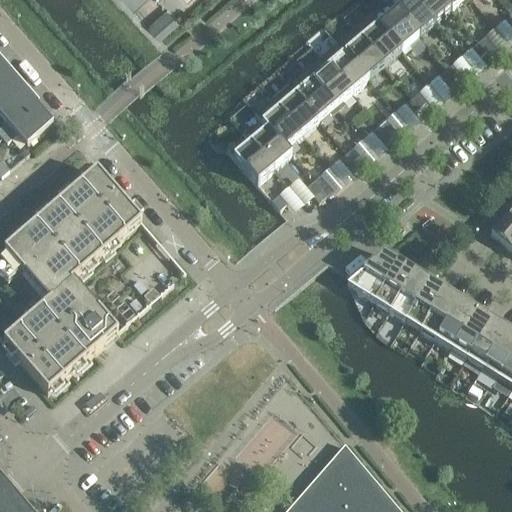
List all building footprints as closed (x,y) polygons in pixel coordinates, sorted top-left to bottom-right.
[(126,0),(128,2),(134,8),(143,0),(126,0)] [(388,6),(388,7),(419,42),(435,28),(410,0),(394,0),(388,6)] [(439,0),(410,0),(435,28),(452,14),(439,0)] [(468,0),(439,0),(452,14),(468,0)] [(165,30),(177,20),(166,7),(154,18),(165,30)] [(372,20),(378,28),(402,56),(419,42),(388,7),(372,20)] [(361,42),(386,70),(402,56),(378,28),(361,42)] [(354,33),(338,47),(369,84),(386,70),(361,42),(354,33)] [(479,47),(487,56),(494,49),(486,40),(479,47)] [(338,47),(322,61),(353,98),(369,84),(338,47)] [(487,56),(479,47),(472,53),(479,62),(487,56)] [(322,61),(305,75),(336,112),(353,98),(322,61)] [(0,65),(0,85),(10,77),(0,65)] [(446,75),(454,84),(461,78),(453,68),(446,75)] [(305,75),(289,89),(320,126),(336,112),(305,75)] [(454,84),(446,75),(439,80),(446,90),(454,84)] [(10,77),(0,85),(0,114),(24,93),(10,77)] [(289,89),(272,103),(303,140),(320,126),(289,89)] [(24,93),(0,114),(0,118),(7,126),(0,132),(0,137),(3,141),(39,110),(24,93)] [(413,102),(420,112),(428,106),(420,96),(413,102)] [(420,112),(413,102),(406,108),(413,118),(420,112)] [(255,118),(267,132),(286,154),(287,154),(303,140),(272,103),(255,118)] [(39,110),(3,141),(8,147),(18,139),(27,150),(53,127),(39,110)] [(387,124),(380,130),(387,139),(395,133),(387,124)] [(373,136),(380,146),(385,151),(392,145),(387,139),(380,130),(373,136)] [(267,132),(251,146),(275,174),(292,160),(287,154),(286,154),(267,132)] [(353,145),(357,150),(363,144),(359,140),(353,145)] [(234,160),(258,189),(275,174),(251,146),(234,160)] [(354,152),(347,158),(359,173),(367,167),(354,152)] [(359,173),(347,158),(340,164),(352,179),(359,173)] [(293,160),(285,167),(299,182),(306,176),(293,160)] [(0,166),(0,179),(2,181),(10,175),(1,165),(0,166)] [(34,231),(4,257),(7,260),(22,277),(49,308),(38,317),(28,326),(3,348),(7,351),(20,367),(23,370),(26,374),(48,399),(50,397),(66,384),(73,378),(88,364),(96,358),(116,340),(118,338),(128,330),(116,315),(106,324),(74,287),(89,273),(142,228),(138,224),(125,209),(122,205),(119,202),(97,177),(95,178),(79,192),(72,198),(57,211),(50,218),(34,231)] [(321,180),(313,186),(326,202),(334,195),(329,189),(321,180)] [(319,207),(326,202),(313,186),(306,192),(319,207)] [(280,199),(272,206),(280,215),(288,208),(280,199)] [(492,236),(491,237),(511,254),(511,230),(504,224),(493,237),(492,236)] [(399,268),(384,259),(347,290),(375,307),(399,268)] [(390,317),(414,277),(399,268),(375,307),(390,317)] [(405,326),(430,287),(414,277),(390,317),(405,326)] [(421,336),(445,296),(430,287),(405,326),(421,336)] [(436,345),(460,306),(445,296),(421,336),(436,345)] [(451,354),(475,315),(460,306),(436,345),(451,354)] [(467,364),(491,325),(475,315),(451,354),(467,364)] [(482,374),(506,334),(491,325),(467,364),(482,374)] [(497,383),(511,359),(511,337),(506,334),(482,374),(497,383)] [(511,392),(511,359),(497,383),(511,392)] [(396,511),(345,450),(290,511),(396,511)] [(0,511),(19,511),(11,503),(6,497),(0,489),(0,511)]
